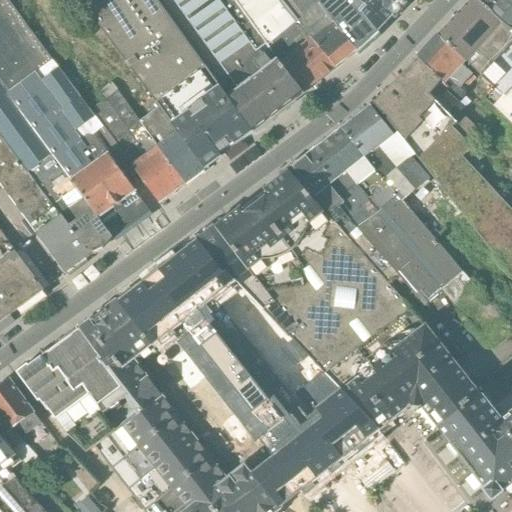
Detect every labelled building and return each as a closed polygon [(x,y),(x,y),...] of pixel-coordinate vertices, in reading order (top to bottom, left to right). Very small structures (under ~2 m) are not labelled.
[(8,0),(0,0),(0,85),(6,94),(53,61),(8,0)] [(79,0),(158,108),(193,155),(205,172),(207,168),(206,167),(253,134),(228,99),(156,0),(79,0)] [(278,60),(234,0),(172,0),(220,66),(238,91),(278,60)] [(234,0),(278,60),(304,94),(335,68),(281,0),(234,0)] [(281,0),(335,68),(356,51),(317,0),(281,0)] [(317,0),(356,51),(376,34),(351,0),(317,0)] [(351,0),(376,34),(391,17),(405,2),(407,0),(351,0)] [(511,29),(478,0),(472,0),(438,38),(465,64),(496,90),(487,100),(511,125),(511,29)] [(511,2),(509,0),(478,0),(511,29),(511,2)] [(405,2),(391,17),(394,20),(408,5),(405,2)] [(465,64),(438,38),(418,59),(420,62),(439,84),(430,94),(457,125),(453,129),(465,142),(468,140),(477,130),(455,108),(455,107),(465,97),(466,94),(465,90),(475,79),(462,68),(465,64)] [(278,60),(238,91),(264,125),(304,94),(278,60)] [(374,105),(511,277),(511,212),(462,159),(472,149),(466,144),(453,129),(457,125),(453,121),(430,94),(439,84),(420,62),(416,62),(413,65),(413,69),(411,70),(410,69),(374,105)] [(95,118),(91,113),(81,99),(59,69),(41,82),(62,110),(60,112),(75,133),(95,118)] [(147,157),(174,194),(186,185),(139,122),(111,83),(100,92),(106,101),(131,135),(147,157)] [(0,85),(0,132),(0,133),(13,150),(29,172),(51,155),(6,94),(0,85)] [(228,99),(253,134),(255,132),(264,125),(238,91),(230,98),(228,99)] [(91,113),(95,118),(133,169),(159,205),(174,194),(147,157),(131,135),(106,101),(91,113)] [(342,129),(402,202),(429,180),(412,159),(414,156),(374,105),(342,129)] [(193,155),(158,108),(139,122),(186,185),(205,172),(193,155)] [(508,329),(458,268),(342,129),(300,162),(398,277),(424,306),(441,291),(488,347),(508,329)] [(0,133),(0,132),(0,158),(13,150),(0,133)] [(71,181),(112,238),(149,211),(136,194),(137,193),(94,135),(87,134),(74,143),(92,166),(71,181)] [(29,172),(13,150),(0,158),(0,185),(25,219),(50,200),(29,172)] [(51,155),(29,172),(50,200),(62,217),(91,255),(101,248),(113,239),(112,238),(71,181),(51,155)] [(389,285),(398,277),(397,277),(300,162),(288,172),(389,285)] [(288,336),(326,375),(357,350),(410,311),(389,285),(288,172),(263,191),(266,195),(265,205),(263,206),(261,204),(259,204),(254,207),(254,210),(255,212),(254,213),(244,212),(241,209),(215,227),(295,330),(288,336)] [(25,219),(37,235),(62,217),(50,200),(25,219)] [(91,255),(62,217),(37,235),(65,274),(91,255)] [(288,336),(295,330),(215,227),(197,241),(233,286),(236,284),(288,336)] [(0,323),(44,292),(0,231),(0,323)] [(151,346),(117,302),(97,318),(132,361),(151,346)] [(436,431),(481,397),(475,390),(426,326),(425,326),(424,327),(410,311),(358,350),(357,350),(406,412),(410,409),(418,409),(436,431)] [(97,318),(80,330),(114,375),(132,361),(97,318)] [(83,386),(103,414),(130,395),(80,330),(42,358),(54,373),(59,369),(75,392),(83,386)] [(380,432),(406,412),(357,350),(326,375),(377,428),(380,432)] [(93,447),(115,431),(103,414),(83,386),(75,392),(59,369),(54,373),(42,358),(18,376),(38,403),(41,401),(48,412),(49,411),(67,437),(86,453),(93,447)] [(511,391),(511,358),(475,390),(481,397),(482,395),(492,408),(511,391)] [(37,479),(47,470),(21,440),(41,424),(10,382),(0,388),(0,438),(21,462),(37,479)] [(472,476),(511,443),(511,434),(501,419),(492,408),(482,395),(481,397),(436,431),(472,476)] [(109,467),(175,415),(168,406),(159,404),(156,400),(115,431),(93,447),(109,467)] [(511,410),(501,419),(511,434),(511,410)] [(140,508),(208,457),(200,447),(192,447),(186,439),(188,431),(175,415),(109,467),(140,508)] [(0,438),(0,511),(43,511),(8,473),(21,462),(0,438)] [(511,443),(472,476),(492,500),(511,484),(511,443)] [(208,457),(140,508),(143,511),(186,511),(227,481),(208,457)] [(246,466),(233,477),(227,481),(186,511),(278,511),(281,511),(246,466)] [(99,511),(85,497),(73,509),(75,511),(99,511)]
